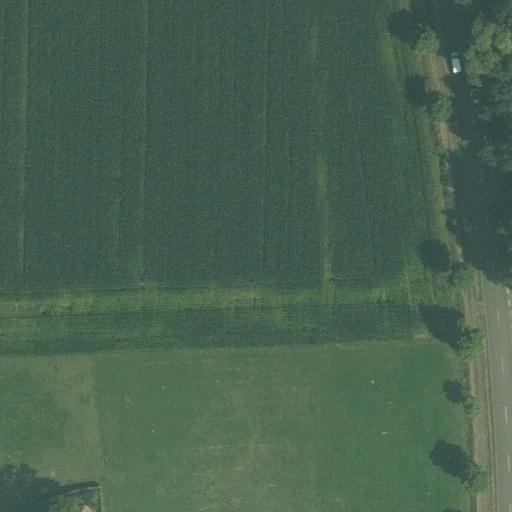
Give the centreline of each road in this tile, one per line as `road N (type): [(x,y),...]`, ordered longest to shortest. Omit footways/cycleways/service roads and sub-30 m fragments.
road 1 (tertiary): [(496,307),(451,0)]
road 2 (tertiary): [(509,511),(496,307)]
